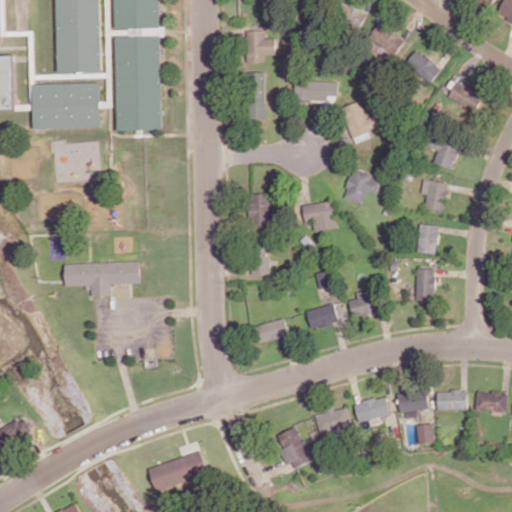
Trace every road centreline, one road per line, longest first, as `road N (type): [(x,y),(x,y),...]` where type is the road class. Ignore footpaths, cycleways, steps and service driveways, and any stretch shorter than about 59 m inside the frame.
road 1 (residential): [(206,0),(213,327),(226,397),(256,471)]
road 2 (residential): [(511,347),(383,353),(108,438)]
road 3 (residential): [(474,345),(479,227),(511,133)]
